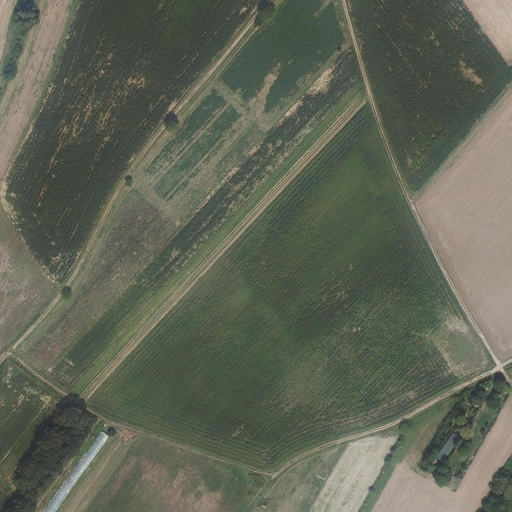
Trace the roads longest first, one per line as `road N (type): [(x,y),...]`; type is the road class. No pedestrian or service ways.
road 1 (track): [(0,360),(68,286),(132,167),(271,0)]
road 2 (track): [(511,378),(428,240),(374,108),(344,0)]
road 3 (track): [(511,360),(410,416),(298,458),(248,511)]
road 4 (track): [(6,352),(105,422),(273,481)]
road 5 (track): [(511,85),(413,203)]
